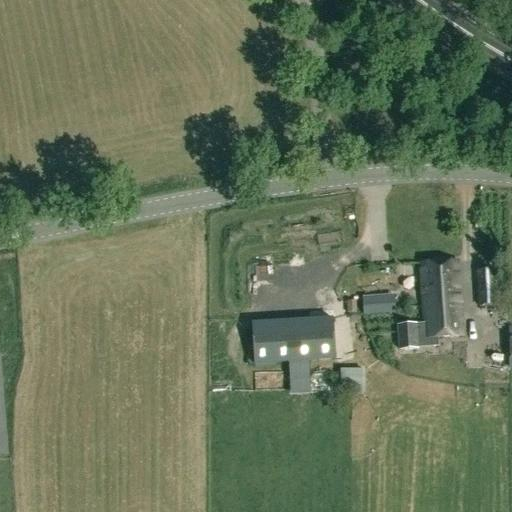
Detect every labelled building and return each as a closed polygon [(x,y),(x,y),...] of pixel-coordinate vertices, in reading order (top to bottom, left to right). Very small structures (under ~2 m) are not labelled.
[(467,208),(475,220),(485,213),(477,201),(467,208)] [(424,338),(462,336),(457,262),(419,264),(423,323),(415,324),(415,323),(397,324),(399,348),(417,347),(416,338),(424,338)] [(496,305),(495,271),(477,272),(479,306),(496,305)] [(309,299),(309,309),(328,309),(328,299),(309,299)] [(356,329),(255,331),(256,342),(270,342),(270,345),(338,344),(339,348),(356,347),(356,329)]
